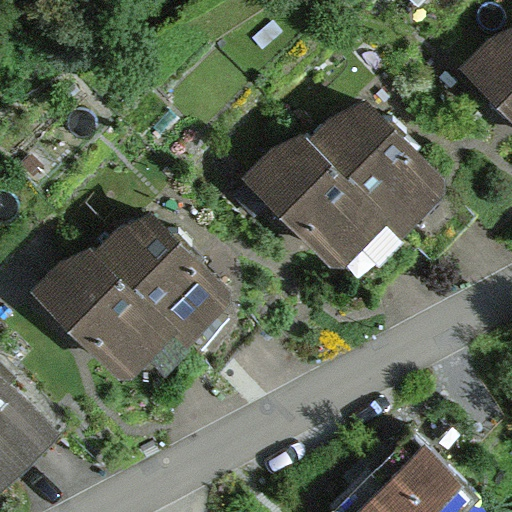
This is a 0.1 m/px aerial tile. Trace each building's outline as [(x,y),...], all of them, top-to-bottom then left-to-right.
[(511,25),(484,45),(462,66),(511,119),(511,25)] [(324,117),(304,135),(383,220),(394,231),(434,194),(436,175),(364,98),(324,117)] [(266,153),(244,174),(324,260),(340,260),(383,220),(304,135),(300,130),(266,153)] [(110,231),(91,249),(170,333),(181,344),(221,307),(223,289),(150,211),(110,231)] [(53,267),(31,288),(111,373),(127,373),(170,333),(91,249),(86,244),(53,267)] [(0,490),(57,432),(0,375),(0,490)] [(407,431),(369,470),(411,511),(448,511),(469,492),(407,431)] [(411,511),(369,470),(330,508),(334,511),(411,511)]
